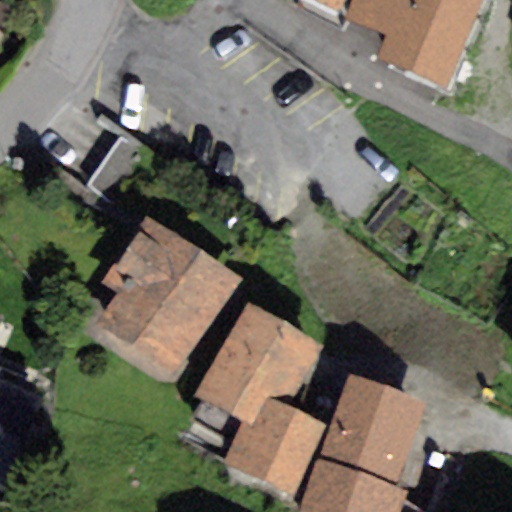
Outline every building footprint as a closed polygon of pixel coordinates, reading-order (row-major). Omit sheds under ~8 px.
[(0,0),(0,41),(14,5),(0,0)] [(315,0),(335,10),(339,0),(315,0)] [(348,0),(341,18),(380,34),(371,55),(447,87),(483,0),(348,0)] [(154,161),(118,136),(85,183),(121,208),(154,161)] [(115,292),(94,323),(172,375),(235,279),(143,218),(101,283),(115,292)] [(246,303),(196,394),(242,420),(251,424),(267,395),(289,407),(323,345),(246,303)] [(0,319),(0,489),(2,490),(43,393),(0,374),(0,368),(1,365),(0,364),(0,319)] [(425,401),(351,373),(299,510),(303,511),(393,511),(403,488),(393,485),(425,401)] [(326,423),(289,407),(267,395),(251,424),(242,420),(221,462),(291,495),(326,423)]
